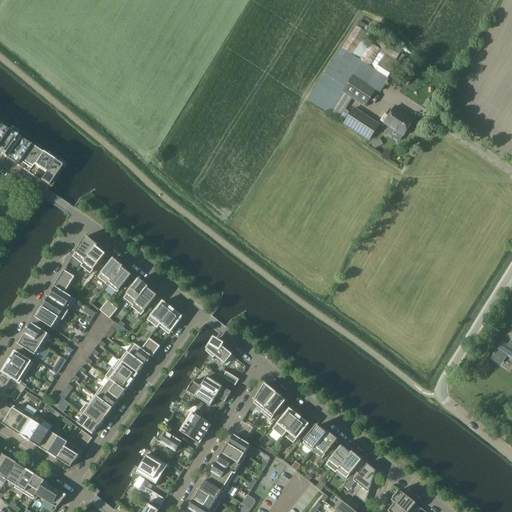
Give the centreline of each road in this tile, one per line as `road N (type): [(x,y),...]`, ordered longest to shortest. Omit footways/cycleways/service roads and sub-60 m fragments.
road 1 (residential): [(200,312),(78,488)]
road 2 (residential): [(259,361),(168,511)]
road 3 (residential): [(390,466),(259,361)]
road 4 (residential): [(82,219),(0,346)]
road 5 (residential): [(200,312),(82,219)]
road 6 (unclassified): [(511,271),(438,394)]
